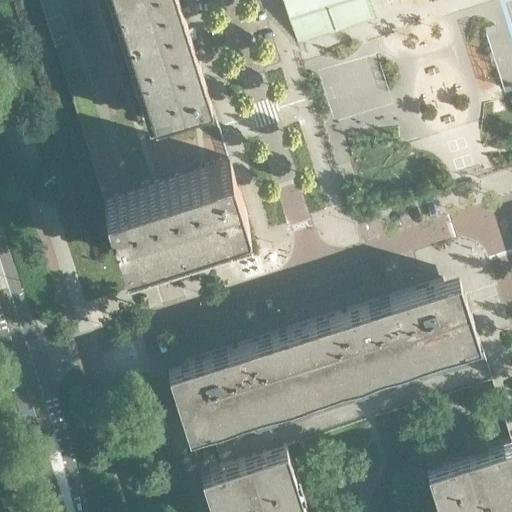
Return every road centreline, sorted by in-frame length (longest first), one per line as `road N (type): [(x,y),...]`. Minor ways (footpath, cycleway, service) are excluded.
road 1 (residential): [(315,271),(39,359)]
road 2 (residential): [(315,271),(228,0)]
road 3 (residential): [(487,217),(315,271)]
road 4 (secondary): [(82,511),(39,359)]
road 5 (secondary): [(16,366),(61,511)]
road 6 (secondary): [(39,359),(0,231)]
